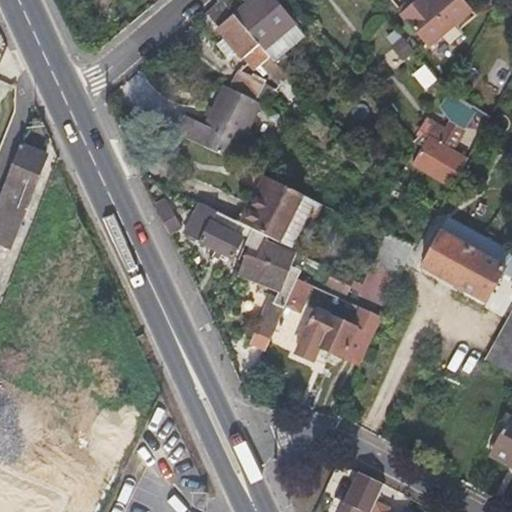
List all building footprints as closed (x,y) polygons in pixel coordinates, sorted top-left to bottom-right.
[(304,35),(273,0),(250,0),(233,15),(260,45),(274,61),(304,35)] [(427,0),(417,0),(415,2),(400,15),(428,48),(472,10),(462,0),(428,0),(427,0)] [(260,45),(233,15),(221,1),(206,13),(245,58),(260,45)] [(400,27),(388,33),(401,59),(413,53),(400,27)] [(228,86),(256,99),(264,83),(236,70),(228,86)] [(232,160),(261,102),(256,99),(228,86),(227,85),(206,128),(199,126),(192,141),(232,160)] [(476,108),(448,90),(438,108),(447,122),(443,128),(432,121),(420,144),(426,147),(430,139),(453,152),(476,108)] [(453,190),(469,160),(453,152),(430,139),(426,147),(414,169),(453,190)] [(0,253),(7,256),(38,177),(45,156),(21,146),(0,200),(0,253)] [(266,176),(259,191),(244,224),(253,228),(281,241),(302,194),(266,176)] [(315,200),(302,194),(281,241),(294,248),(315,200)] [(180,226),(165,199),(154,204),(168,232),(180,226)] [(242,238),(212,222),(218,211),(200,202),(184,233),(232,258),(242,238)] [(511,255),(450,223),(424,269),(487,303),(503,274),(511,279),(511,255)] [(295,265),(301,252),(294,248),(281,241),(253,228),(241,253),(247,255),(240,274),(279,287),(260,330),(272,335),(287,303),(290,296),(299,277),(303,268),(295,265)] [(399,280),(413,247),(387,235),(371,266),(399,280)] [(364,282),(354,278),(333,268),(327,281),(357,295),(364,282)] [(383,299),(387,275),(369,272),(364,296),(383,299)] [(304,303),(313,283),(299,277),(290,296),(304,303)] [(302,310),(304,303),(290,296),(287,303),(302,310)] [(361,365),(383,317),(362,307),(354,325),(316,308),(307,327),(310,328),(299,352),(315,359),(320,346),(361,365)] [(511,375),(511,309),(484,361),(511,375)] [(489,459),(511,471),(511,419),(510,419),(489,459)] [(372,511),(376,503),(384,485),(377,481),(358,472),(340,511),(372,511)] [(391,511),(392,510),(376,503),(372,511),(391,511)]
